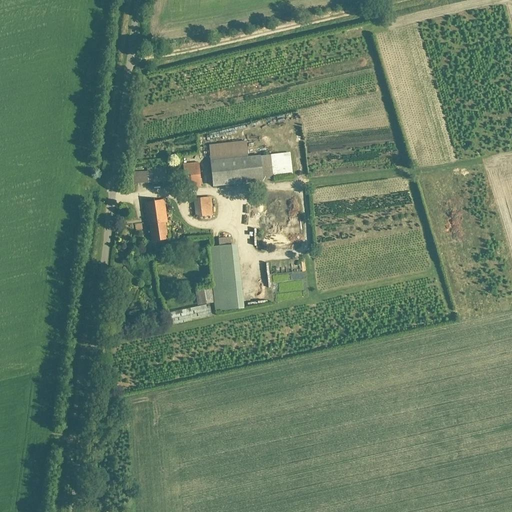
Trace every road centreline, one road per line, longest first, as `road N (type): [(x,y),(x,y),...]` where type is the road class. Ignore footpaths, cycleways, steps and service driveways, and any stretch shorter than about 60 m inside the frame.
road 1 (residential): [(74,511),(137,0)]
road 2 (track): [(129,57),(178,55),(416,0)]
